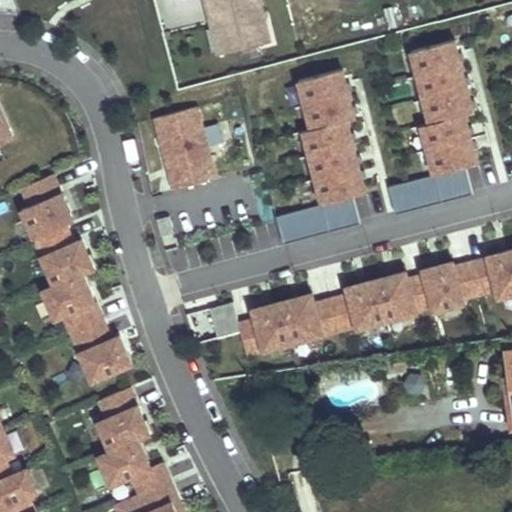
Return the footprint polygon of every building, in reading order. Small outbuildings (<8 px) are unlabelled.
[(205,0),(212,24),(225,20),(219,0),(205,0)] [(219,0),(225,20),(212,24),(219,55),(259,45),(251,14),(263,11),(260,0),(219,0)] [(271,42),(263,11),(251,14),(259,45),(271,42)] [(326,21),(318,23),(323,42),(331,40),(326,21)] [(313,23),(298,27),(304,50),(318,46),(313,23)] [(389,186),(396,214),(473,194),(466,166),(478,163),(465,114),(474,112),(455,39),(413,50),(432,122),(422,125),(435,174),(389,186)] [(276,216),(284,243),(361,223),(354,195),(366,192),(348,120),(356,118),(343,69),(299,80),(312,128),(304,131),(323,203),(276,216)] [(0,143),(14,137),(0,105),(0,143)] [(216,178),(197,106),(155,117),(174,189),(216,178)] [(54,174),(22,187),(30,206),(22,209),(35,238),(74,221),(54,174)] [(171,218),(158,220),(163,236),(175,233),(171,218)] [(66,224),(35,238),(55,285),(83,273),(95,268),(82,239),(74,243),(66,224)] [(499,298),(511,294),(511,249),(488,255),(489,257),(471,262),(481,299),(498,295),(499,298)] [(481,299),(471,262),(455,266),(454,261),(423,269),(425,274),(434,306),(433,306),(434,308),(434,311),(481,299)] [(425,274),(409,278),(407,271),(377,278),(388,321),(434,308),(433,306),(434,306),(425,274)] [(104,320),(83,273),(55,285),(44,290),(56,319),(65,316),(72,334),(104,320)] [(388,321),(377,278),(348,286),(350,293),(332,298),(340,330),(358,325),(358,328),(388,321)] [(332,298),(316,302),(313,293),(283,300),(294,342),(340,330),(332,298)] [(294,342),(283,300),(253,309),(256,318),(240,323),(242,331),(248,355),(294,342)] [(211,307),(218,337),(242,331),(240,323),(234,301),(211,307)] [(133,364),(120,335),(112,339),(104,320),(72,334),(93,381),(133,364)] [(407,370),(406,361),(397,363),(398,371),(407,370)] [(389,373),(398,371),(397,363),(388,364),(389,373)] [(151,434),(130,387),(100,400),(108,419),(99,423),(111,451),(139,439),(151,434)] [(0,481),(13,475),(6,459),(12,456),(2,433),(0,434),(0,481)] [(111,451),(100,456),(112,485),(133,476),(141,494),(171,481),(163,462),(151,467),(139,439),(111,451)] [(33,511),(36,511),(29,496),(39,492),(28,469),(13,475),(0,481),(0,511),(33,511)] [(177,511),(173,503),(179,500),(171,481),(141,494),(116,505),(119,511),(177,511)] [(184,511),(179,500),(173,503),(177,511),(184,511)]
